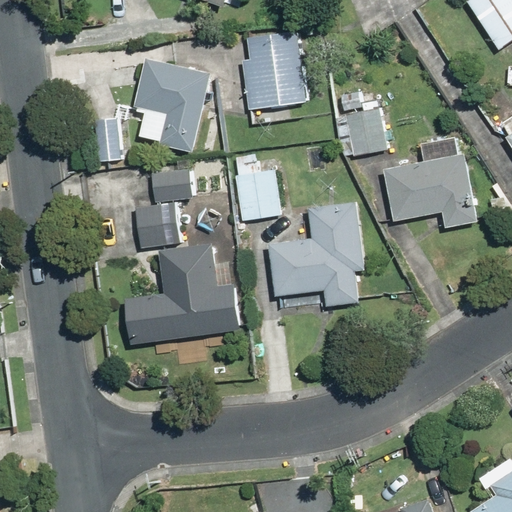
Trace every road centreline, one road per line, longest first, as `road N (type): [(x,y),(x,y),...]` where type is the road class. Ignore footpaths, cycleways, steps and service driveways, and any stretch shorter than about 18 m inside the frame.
road 1 (residential): [(511,318),(352,416),(302,428),(74,449)]
road 2 (residential): [(74,449),(14,0)]
